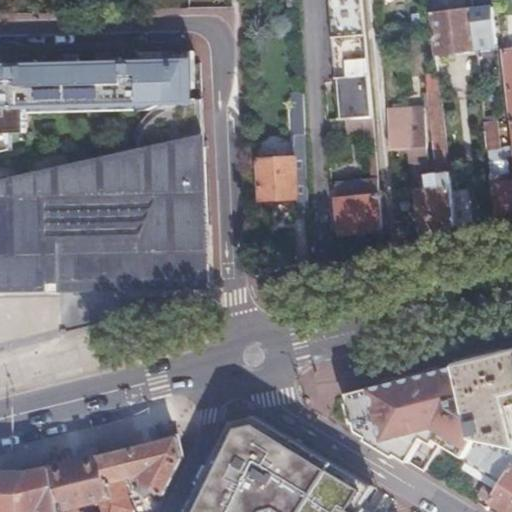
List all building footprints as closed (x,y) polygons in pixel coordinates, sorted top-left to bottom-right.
[(230,14),(229,3),(215,3),(214,0),(189,0),(190,15),(230,14)] [(330,0),(333,36),(364,35),(361,0),(330,0)] [(468,8),(474,49),(495,47),(489,0),(484,0),(468,2),(468,8)] [(429,13),(434,53),(434,54),(434,55),(474,49),(468,8),(429,13)] [(333,36),(339,118),(345,118),(372,116),(364,35),(333,36)] [(491,186),(494,215),(511,210),(511,49),(501,51),(511,138),(511,180),(510,181),(496,149),(502,148),(498,119),(483,122),(491,186)] [(0,134),(20,134),(20,106),(26,106),(26,114),(147,112),(166,94),(195,90),(194,50),(138,52),(139,64),(122,64),(122,57),(103,58),(103,65),(80,66),(80,60),(61,60),(61,68),(39,69),(38,62),(19,62),(19,69),(0,70),(0,134)] [(416,191),(423,233),(455,225),(452,200),(434,55),(434,54),(434,53),(423,55),(438,173),(419,175),(420,190),(416,191)] [(284,97),(287,158),(259,159),(260,198),(297,197),(307,206),(302,97),(284,97)] [(134,149),(0,180),(0,290),(41,290),(41,281),(58,281),(58,290),(61,290),(67,290),(108,289),(205,289),(205,250),(208,250),(204,149),(202,103),(176,105),(166,108),(157,112),(148,119),(142,127),(137,137),(134,149)] [(386,108),(390,149),(407,147),(408,161),(427,159),(421,104),(386,108)] [(372,116),(345,118),(347,134),(365,133),(373,132),(372,116)] [(373,132),(365,133),(368,161),(376,160),(373,132)] [(370,176),(377,175),(376,160),(368,161),(370,176)] [(339,234),(382,230),(377,179),(336,182),(339,234)] [(452,200),(455,225),(470,221),(467,199),(452,200)] [(511,356),(462,369),(480,438),(511,443),(511,356)] [(412,381),(350,397),(360,432),(426,472),(443,444),(467,460),(480,438),(462,369),(422,379),(424,386),(413,389),(412,381)] [(422,379),(412,381),(413,389),(424,386),(422,379)] [(305,511),(335,464),(284,432),(258,417),(234,423),(218,457),(190,511),(305,511)] [(176,436),(100,457),(113,511),(133,511),(127,498),(123,481),(139,478),(141,485),(163,497),(183,458),(176,436)] [(511,443),(480,438),(467,460),(507,484),(511,476),(511,443)] [(53,468),(63,511),(113,511),(100,457),(53,468)] [(362,511),(365,508),(377,489),(335,464),(305,511),(362,511)] [(63,511),(53,468),(27,475),(0,472),(0,511),(38,511),(45,510),(45,511),(63,511)] [(511,511),(511,476),(507,484),(496,503),(511,511)]
